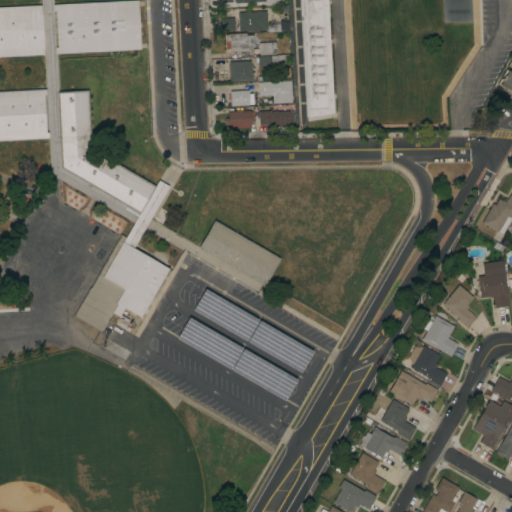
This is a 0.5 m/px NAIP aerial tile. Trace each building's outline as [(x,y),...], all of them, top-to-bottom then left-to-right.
[(0,8),(41,6),(40,0),(52,0),(53,5),(138,1),(140,47),(127,48),(128,50),(56,54),(44,55),(0,57),(0,8)] [(326,0),(299,0),(306,109),(330,108),(328,26),(326,0)] [(447,15),(447,0),(476,0),(476,14),(447,15)] [(267,24),(279,24),(279,23),(288,22),(288,30),(279,31),(279,32),(267,32),(267,30),(239,32),(239,23),(237,23),(237,18),(238,18),(238,13),(266,11),(267,24)] [(454,31),(453,16),(483,15),(483,30),(454,31)] [(220,31),(220,19),(234,18),(234,31),(220,31)] [(490,46),(487,46),(487,51),(463,52),(462,46),(461,46),(460,32),(489,31),(490,46)] [(230,53),(230,50),(225,50),(225,35),(245,34),(246,36),(253,35),(253,47),(250,47),(250,52),(230,53)] [(260,55),(259,43),(275,42),(275,54),(260,55)] [(155,186),(159,180),(169,186),(133,249),(168,269),(140,317),(124,308),(119,317),(113,313),(102,332),(74,315),(93,283),(96,277),(95,277),(98,273),(99,273),(121,235),(125,238),(134,223),(50,174),(48,139),(0,141),(0,91),(46,89),(44,55),(56,54),(58,92),(88,91),(91,149),(155,186)] [(257,66),(257,57),(277,56),(277,66),(257,66)] [(511,96),(509,95),(509,96),(505,94),(505,93),(502,91),(504,89),(497,84),(505,70),(511,74),(511,71),(511,70),(511,68),(508,66),(511,58),(511,96)] [(229,81),(228,62),(250,61),(251,80),(229,81)] [(291,81),(291,103),(272,104),(272,96),(258,96),(258,83),(291,81)] [(230,106),(230,91),(248,90),(248,95),(253,94),(253,99),(257,99),(258,103),(257,103),(257,104),(249,104),(249,106),(230,106)] [(270,125),(259,125),(258,112),(270,111),(270,105),(279,105),(279,110),(281,110),(281,112),(289,111),(290,126),(282,127),(282,128),(278,128),(278,127),(270,127),(270,125)] [(250,112),(253,112),(254,121),(253,121),(253,123),(251,123),(251,128),(228,129),(228,125),(225,125),(225,119),(228,119),(227,112),(250,111),(250,112)] [(511,219),(511,218),(502,235),(498,232),(497,233),(481,224),(492,204),(495,206),(498,199),(505,203),(511,190),(511,219)] [(280,259),(264,286),(198,248),(214,221),(280,259)] [(508,307),(494,308),(493,297),(480,298),(477,277),(477,270),(479,270),(478,266),(482,265),(482,264),(503,261),(508,307)] [(473,298),(467,305),(469,306),(466,309),(476,318),(467,329),(456,320),(458,319),(442,305),(458,285),(473,298)] [(421,340),(426,331),(421,328),(425,319),(431,322),(435,316),(441,319),(442,318),(445,320),(444,322),(453,327),(447,338),(457,344),(450,357),(421,340)] [(439,387),(427,380),(428,378),(410,368),(412,365),(407,358),(414,347),(422,347),(423,346),(439,355),(435,363),(437,364),(435,368),(446,374),(439,387)] [(425,385),(425,383),(437,390),(430,402),(421,397),(419,400),(416,398),(411,406),(388,392),(400,371),(425,385)] [(511,402),(490,391),(498,377),(509,383),(511,377),(511,402)] [(392,400),(395,401),(396,399),(403,403),(401,405),(408,409),(404,417),(406,418),(404,422),(415,428),(408,441),(396,434),(397,432),(379,422),(392,400)] [(488,400),(499,406),(502,401),(511,406),(511,416),(508,424),(506,423),(497,439),(498,439),(491,450),(478,443),(482,436),(471,430),(488,400)] [(511,424),(511,450),(507,460),(495,453),(511,424)] [(399,456),(388,450),(386,453),(385,452),(383,456),(382,456),(381,458),(380,458),(379,459),(374,457),(375,455),(374,454),(373,456),(370,454),(370,452),(358,446),(361,441),(360,440),(362,436),(364,437),(366,432),(370,434),(374,427),(377,429),(377,430),(391,438),(391,437),(394,439),(395,437),(406,443),(399,456)] [(367,486),(349,475),(361,453),(378,463),(373,471),(375,472),(373,475),(384,482),(377,494),(366,488),(367,486)] [(458,488),(453,496),(456,498),(454,503),(449,511),(422,511),(432,495),(435,496),(437,492),(434,490),(441,478),(458,488)] [(376,497),(369,510),(359,504),(357,507),(354,505),(350,511),(348,511),(332,503),(340,489),(338,488),(342,480),(363,492),(364,490),(376,497)] [(470,510),(473,511),(455,511),(458,508),(459,504),(458,503),(464,492),(476,499),(470,510)]
